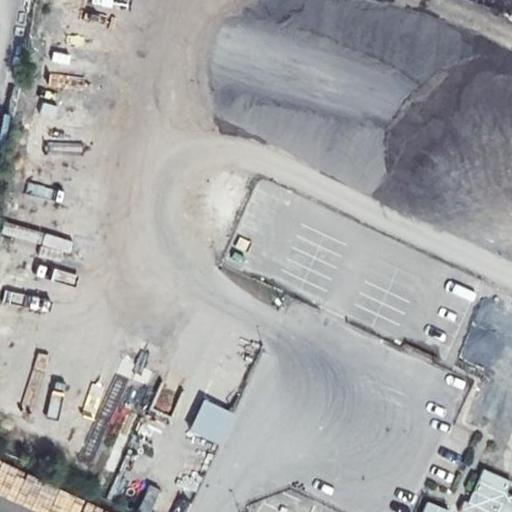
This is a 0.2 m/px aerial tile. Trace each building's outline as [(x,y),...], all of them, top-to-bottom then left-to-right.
[(470,321),(466,332),(493,342),(497,332),(470,321)] [(454,366),(465,371),(477,342),(467,337),(454,366)] [(468,374),(479,378),(491,348),(480,344),(468,374)] [(511,412),(498,449),(511,454),(511,375),(511,370),(511,367),(490,359),(479,387),(477,393),(478,393),(467,423),(500,436),(511,406),(511,412)] [(201,400),(188,433),(220,445),(232,412),(201,400)] [(511,485),(482,472),(471,494),(509,511),(511,511),(511,500),(505,497),(511,485)] [(509,511),(471,494),(466,504),(462,502),(458,511),(509,511)]
